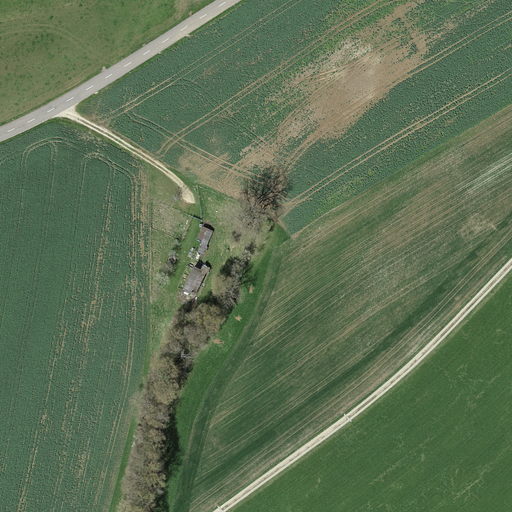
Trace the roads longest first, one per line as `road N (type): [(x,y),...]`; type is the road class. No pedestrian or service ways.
road 1 (track): [(217,511),(350,415),(511,260)]
road 2 (tertiary): [(230,0),(0,137)]
road 3 (track): [(188,202),(175,178),(53,109)]
